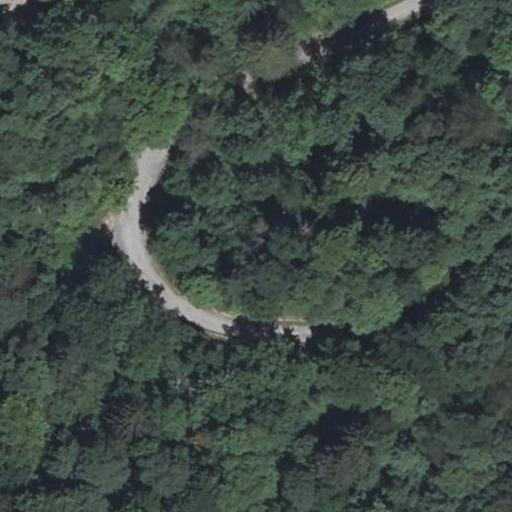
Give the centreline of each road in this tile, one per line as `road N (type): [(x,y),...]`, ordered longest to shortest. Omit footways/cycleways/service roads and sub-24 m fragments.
road 1 (tertiary): [(511,244),(398,316),(295,336),(241,334),(200,321),(172,305),(134,244),(143,179),(188,112),(446,0)]
road 2 (track): [(0,241),(144,266)]
